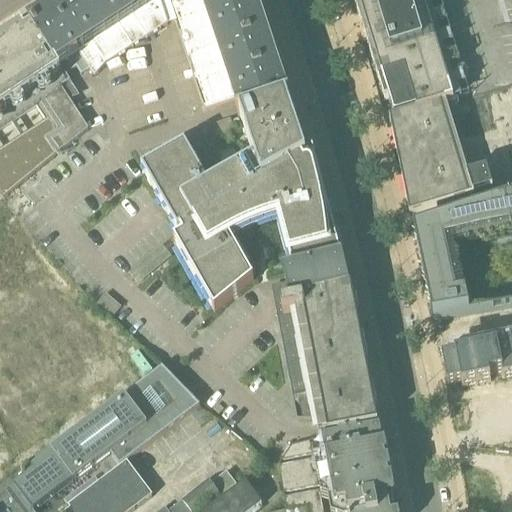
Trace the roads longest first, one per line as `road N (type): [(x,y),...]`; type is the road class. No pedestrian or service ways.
road 1 (tertiary): [(428,511),(365,218),(298,0)]
road 2 (unknown): [(213,355),(84,225),(75,194),(126,142),(306,76)]
road 3 (unknown): [(391,418),(290,423),(213,355)]
